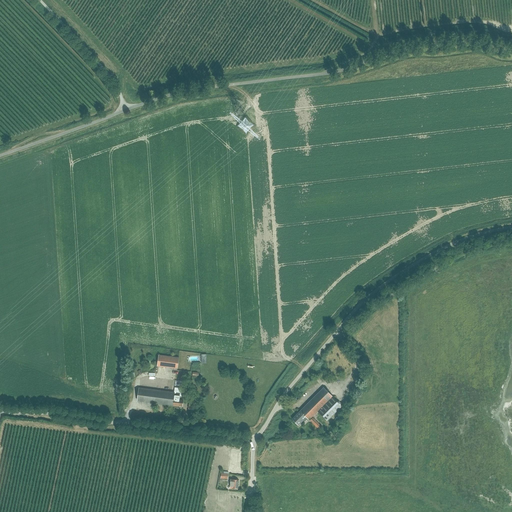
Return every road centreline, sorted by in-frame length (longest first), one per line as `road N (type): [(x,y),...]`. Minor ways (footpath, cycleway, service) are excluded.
road 1 (unclassified): [(127,109),(175,94),(309,78),(402,50),(483,42),(511,49)]
road 2 (unclassified): [(252,440),(372,292),(447,244),(511,227)]
road 3 (unclassified): [(0,410),(252,440)]
road 4 (unclassified): [(127,109),(114,81),(41,0)]
road 5 (unclassified): [(0,155),(127,109)]
